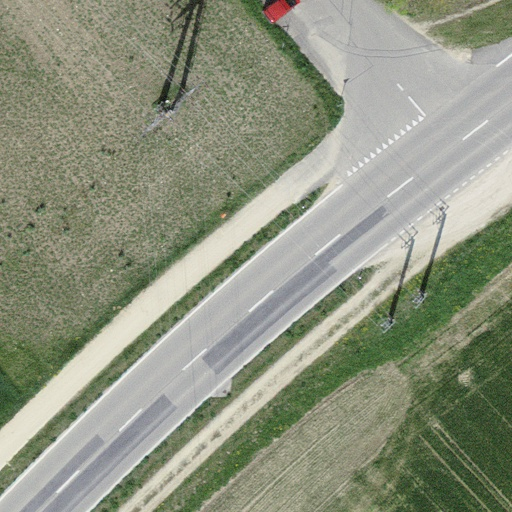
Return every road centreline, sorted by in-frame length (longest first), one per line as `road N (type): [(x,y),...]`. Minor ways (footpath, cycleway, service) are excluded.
road 1 (secondary): [(511,101),(268,294),(37,511)]
road 2 (track): [(407,94),(176,280),(0,452)]
road 3 (track): [(329,0),(407,94)]
